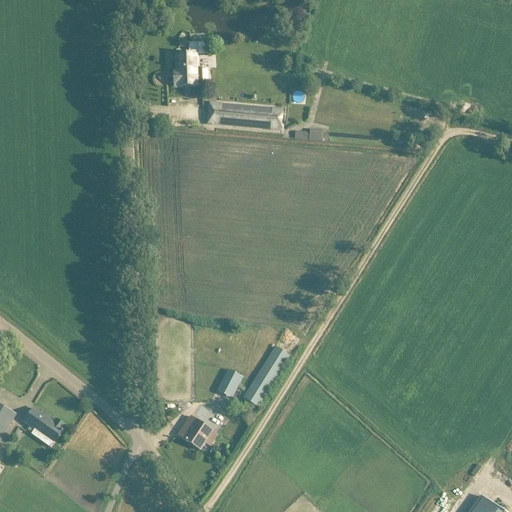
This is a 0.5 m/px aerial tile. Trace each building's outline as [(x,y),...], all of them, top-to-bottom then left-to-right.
[(189,54),(183,54),(183,55),(177,56),(178,77),(175,77),(175,87),(203,85),(202,68),(198,68),(197,44),(188,44),(189,54)] [(283,133),(285,110),(209,103),(207,125),(283,133)] [(295,131),(294,139),(321,141),(322,131),(309,130),(309,132),(295,131)] [(290,355),(275,346),(243,397),(258,407),(290,355)] [(243,377),(228,369),(216,391),(232,399),(243,377)] [(0,442),(17,414),(0,404),(0,442)] [(50,448),(56,440),(61,432),(62,433),(63,431),(63,430),(63,429),(65,426),(56,420),(54,423),(34,409),(23,424),(34,431),(32,435),(50,448)] [(200,450),(206,442),(213,432),(191,417),(179,436),(200,450)] [(503,511),(483,497),(471,511),(503,511)] [(428,511),(441,511),(447,504),(438,498),(428,511)]
